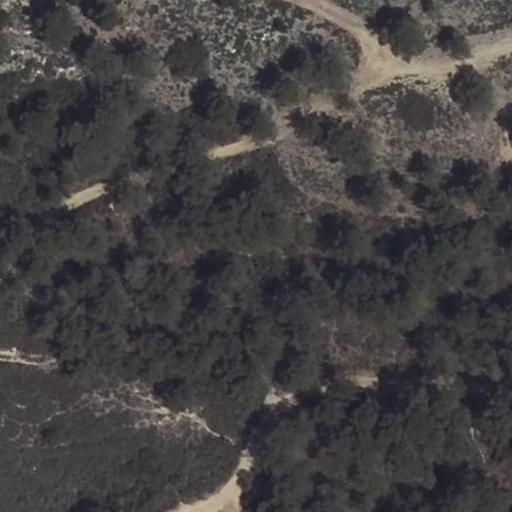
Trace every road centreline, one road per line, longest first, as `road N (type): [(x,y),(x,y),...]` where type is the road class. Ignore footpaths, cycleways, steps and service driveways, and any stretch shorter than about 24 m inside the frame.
road 1 (track): [(0,284),(80,196),(270,139),(338,102),(376,58)]
road 2 (track): [(177,511),(194,505),(312,380),(426,378),(511,393)]
road 3 (track): [(376,58),(465,57),(511,39)]
